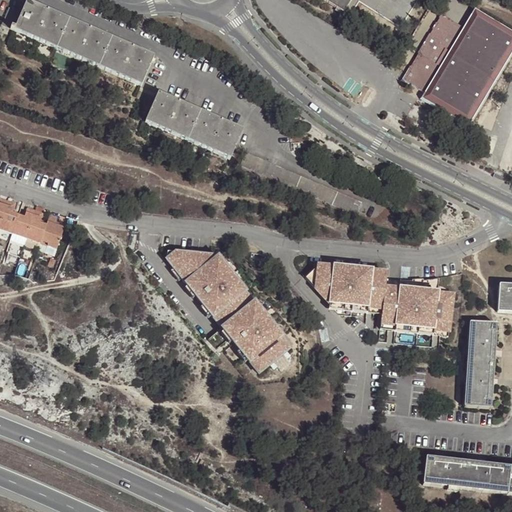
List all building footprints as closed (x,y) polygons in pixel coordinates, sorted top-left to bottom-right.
[(350,0),(323,0),(343,12),(350,0)] [(99,34),(27,3),(22,15),(15,30),(67,53),(140,85),(153,57),(99,34)] [(15,30),(22,15),(9,9),(2,25),(15,30)] [(491,86),(511,50),(511,33),(474,11),(463,29),(442,16),(430,36),(407,74),(404,80),(414,86),(426,93),(422,99),(467,125),(491,86)] [(254,80),(263,85),(265,81),(257,76),(254,80)] [(242,131),(158,95),(146,123),(229,159),(234,149),(242,131)] [(302,177),(246,154),(241,165),(299,190),(357,215),(362,203),(302,177)] [(508,178),(495,173),(493,177),(506,182),(508,178)] [(7,202),(0,223),(0,229),(12,234),(19,215),(12,213),(15,205),(7,202)] [(24,217),(19,215),(12,234),(26,239),(36,211),(27,209),(24,217)] [(24,245),(38,250),(40,244),(41,241),(46,224),(40,222),(43,214),(36,211),(26,239),(24,245)] [(57,218),(49,216),(46,224),(41,241),(48,244),(47,247),(45,253),(54,256),(64,227),(61,226),(62,224),(55,222),(57,218)] [(251,362),(260,373),(286,352),(277,341),(281,339),(282,337),(273,327),(270,329),(260,316),(263,314),(254,303),(251,306),(243,295),(246,293),(237,282),(234,284),(223,271),(226,269),(218,258),(175,253),(166,260),(193,294),(196,292),(199,296),(196,298),(213,319),(222,312),(230,322),(222,329),(231,341),(233,344),(249,364),(251,362)] [(318,266),(305,278),(329,304),(382,310),(380,325),(448,332),(453,296),(452,295),(451,294),(450,293),(450,292),(449,292),(448,291),(447,290),(446,290),(446,289),(445,289),(444,289),(443,288),(442,288),(442,287),(441,287),(440,287),(439,287),(438,286),(439,279),(434,280),(428,281),(423,281),(417,281),(412,281),(406,281),(400,281),(400,289),(385,288),(386,279),(386,274),(372,272),(372,271),(333,267),(333,268),(318,266)] [(223,271),(234,284),(237,282),(226,269),(223,271)] [(400,281),(386,279),(385,288),(400,289),(400,281)] [(511,286),(499,286),(498,313),(511,313),(511,286)] [(243,295),(251,306),(254,303),(246,293),(243,295)] [(382,310),(329,304),(335,310),(378,315),(377,330),(448,338),(448,332),(380,325),(382,310)] [(213,319),(222,329),(230,322),(222,312),(213,319)] [(260,316),(270,329),(273,327),(263,314),(260,316)] [(495,325),(469,323),(464,408),(490,409),(495,325)] [(277,341),(286,352),(289,349),(281,339),(277,341)] [(249,364),(258,375),(260,373),(251,362),(249,364)] [(511,468),(425,459),(423,485),(496,494),(511,495),(511,468)]
